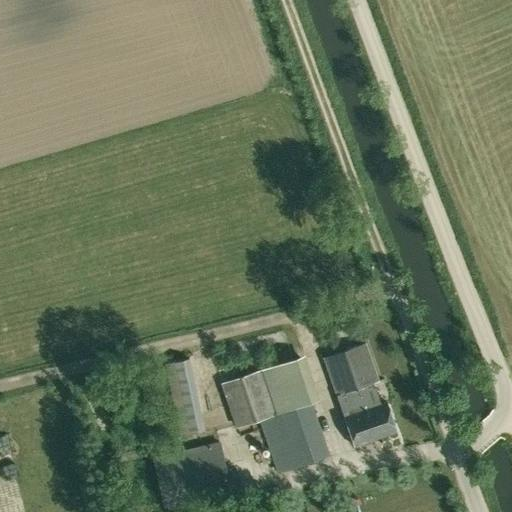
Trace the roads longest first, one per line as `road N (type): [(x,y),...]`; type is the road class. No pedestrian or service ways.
road 1 (unclassified): [(478,511),(458,455),(510,417),(355,0)]
road 2 (track): [(0,383),(396,293)]
road 3 (track): [(385,266),(287,0)]
